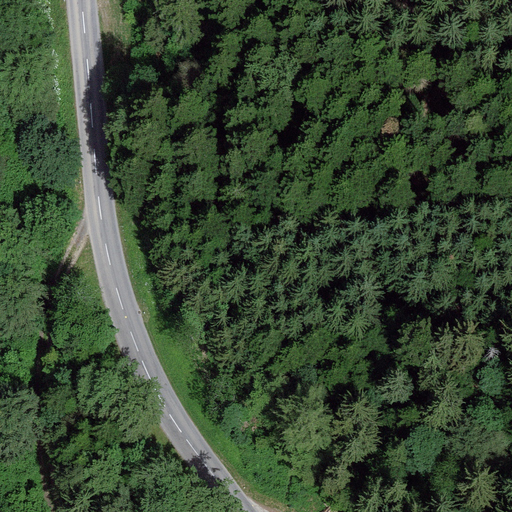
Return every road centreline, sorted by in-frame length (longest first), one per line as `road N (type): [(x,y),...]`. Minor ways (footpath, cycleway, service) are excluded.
road 1 (tertiary): [(82,0),(113,279),(158,396),(240,511)]
road 2 (track): [(99,206),(51,300),(43,349),(45,455),(59,511)]
